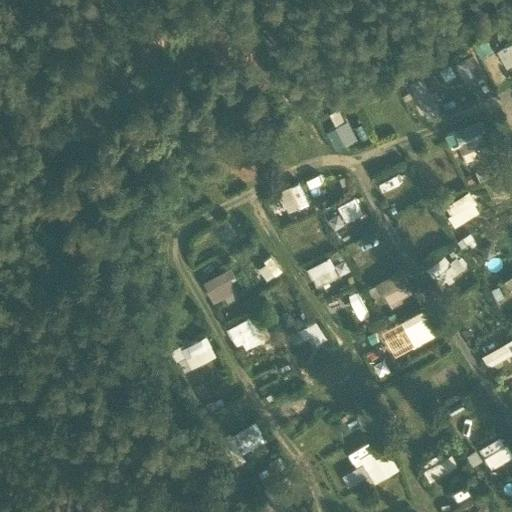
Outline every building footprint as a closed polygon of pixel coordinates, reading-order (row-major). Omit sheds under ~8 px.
[(511,37),(490,52),(506,77),(511,73),(511,37)] [(455,63),(466,82),(485,71),(473,52),(455,63)] [(423,74),(439,110),(446,107),(430,71),(423,74)] [(410,80),(427,117),(438,112),(421,75),(410,80)] [(336,145),(353,138),(341,107),(324,114),(336,145)] [(484,119),(456,127),(466,160),(494,152),(484,119)] [(382,179),(385,188),(404,181),(400,172),(382,179)] [(300,180),(279,189),(288,212),(310,203),(300,180)] [(470,190),(445,202),(455,224),(480,212),(470,190)] [(225,245),(241,235),(229,216),(213,227),(225,245)] [(353,259),(369,249),(373,256),(384,250),(374,234),(348,250),(353,259)] [(440,282),(466,260),(454,246),(428,268),(440,282)] [(316,286),(351,272),(345,259),(333,264),(329,256),(307,266),(316,286)] [(393,306),(412,294),(404,282),(410,279),(403,266),(369,287),(375,297),(384,292),(393,306)] [(240,291),(228,267),(204,278),(216,303),(240,291)] [(359,289),(326,303),(330,314),(351,305),(357,318),(369,313),(359,289)] [(413,339),(436,329),(427,308),(404,318),(413,339)] [(490,348),(511,336),(511,332),(510,329),(487,342),(490,348)] [(209,335),(174,345),(181,368),(216,358),(209,335)] [(511,339),(483,352),(488,364),(511,353),(511,339)] [(223,434),(233,463),(247,459),(244,449),(264,443),(258,423),(223,434)] [(480,445),(490,466),(511,456),(511,453),(503,434),(480,445)] [(381,462),(393,456),(382,436),(349,454),(356,466),(342,474),(350,487),(384,468),(381,462)] [(422,462),(431,480),(451,470),(441,451),(422,462)]
